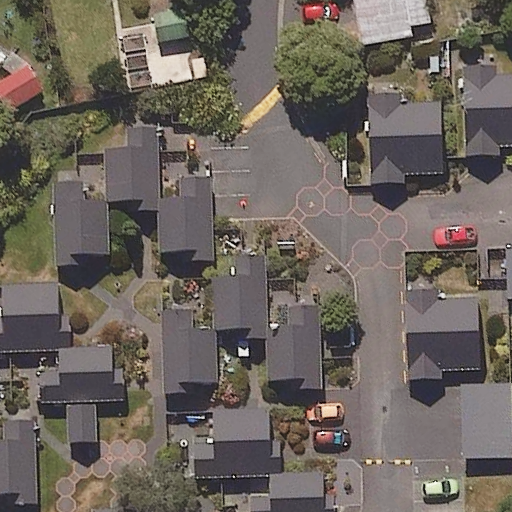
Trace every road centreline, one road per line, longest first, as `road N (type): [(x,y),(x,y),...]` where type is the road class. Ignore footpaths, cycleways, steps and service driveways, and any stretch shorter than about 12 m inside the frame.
road 1 (residential): [(257,0),(268,132),(382,266),(397,511)]
road 2 (unknown): [(345,228),(415,237),(511,227)]
